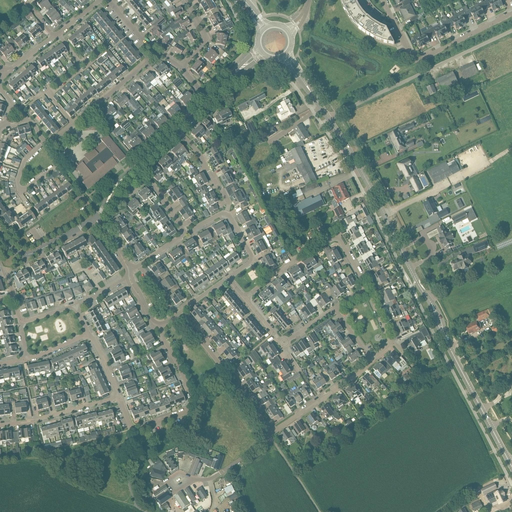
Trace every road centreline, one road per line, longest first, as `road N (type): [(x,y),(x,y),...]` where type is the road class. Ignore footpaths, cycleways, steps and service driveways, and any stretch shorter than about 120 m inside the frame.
road 1 (secondary): [(430,302),(328,118)]
road 2 (unclassified): [(328,118),(511,29)]
road 3 (residential): [(382,0),(414,63),(511,14)]
road 4 (residential): [(26,119),(50,141),(157,52)]
road 5 (residential): [(245,298),(332,237),(362,275),(362,288)]
road 6 (residential): [(269,430),(178,313)]
road 7 (secondary): [(511,467),(446,339)]
road 8 (residential): [(372,360),(269,430)]
road 9 (residential): [(118,397),(0,425)]
